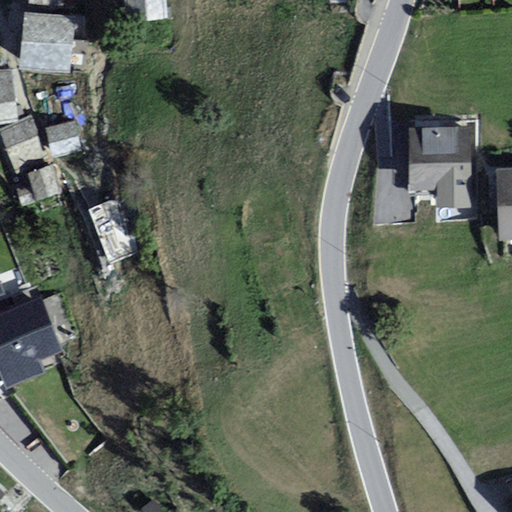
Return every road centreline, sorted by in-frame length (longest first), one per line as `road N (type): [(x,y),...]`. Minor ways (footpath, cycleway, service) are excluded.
road 1 (tertiary): [(340,312),(336,237),(345,170),(404,0)]
road 2 (residential): [(489,511),(358,311),(340,312)]
road 3 (tertiary): [(389,511),(340,312)]
